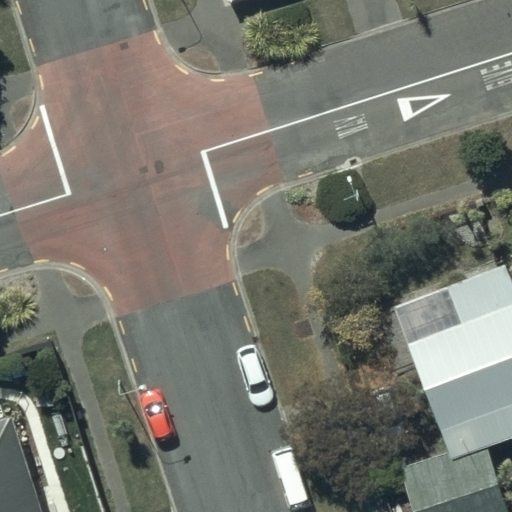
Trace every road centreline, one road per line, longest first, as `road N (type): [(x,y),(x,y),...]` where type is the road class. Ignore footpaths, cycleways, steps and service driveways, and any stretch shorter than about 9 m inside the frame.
road 1 (residential): [(511,55),(131,176)]
road 2 (residential): [(131,176),(239,511)]
road 3 (residential): [(76,0),(131,176)]
road 4 (residential): [(131,176),(0,216)]
